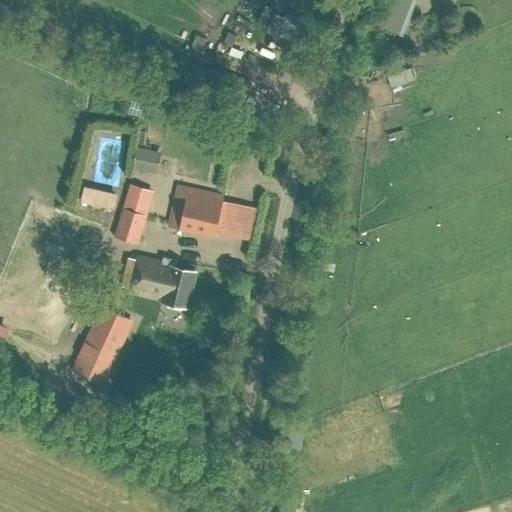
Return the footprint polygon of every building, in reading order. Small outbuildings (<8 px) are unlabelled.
[(228,30),(223,41),(232,45),(237,34),(228,30)] [(196,34),(188,52),(198,56),(205,38),(196,34)] [(192,61),(184,80),(203,88),(241,104),(249,85),(211,69),(192,61)] [(410,67),(387,74),(391,86),(414,78),(410,67)] [(145,130),(138,129),(137,142),(144,143),(145,130)] [(136,144),(131,165),(155,170),(159,149),(136,144)] [(154,190),(129,182),(113,236),(138,243),(154,190)] [(224,193),(176,183),(166,226),(214,237),(224,193)] [(96,188),(84,185),(80,200),(92,204),(96,188)] [(80,212),(79,196),(59,198),(61,214),(80,212)] [(149,242),(188,247),(189,236),(151,230),(149,242)] [(188,306),(196,272),(162,264),(162,262),(139,256),(138,260),(129,258),(123,286),(133,289),(133,291),(162,297),(162,300),(188,306)] [(102,383),(103,381),(131,322),(133,319),(103,305),(101,308),(73,367),(72,369),(102,383)] [(298,425),(285,423),(283,437),(296,440),(298,425)]
